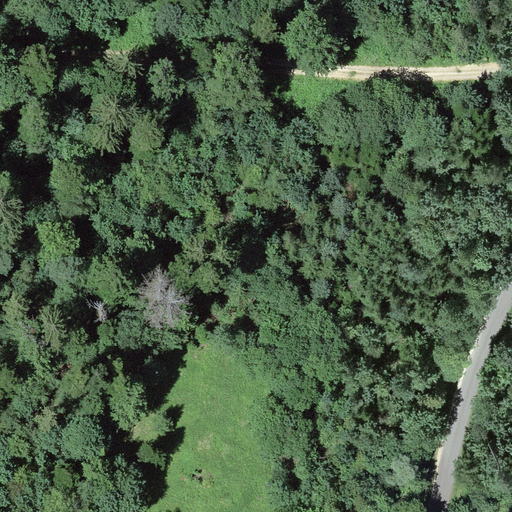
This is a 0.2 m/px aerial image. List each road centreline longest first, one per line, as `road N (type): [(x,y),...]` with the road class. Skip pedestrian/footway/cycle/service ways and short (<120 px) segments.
road 1 (track): [(0,44),(473,75)]
road 2 (unclassified): [(436,511),(455,422),(511,273)]
